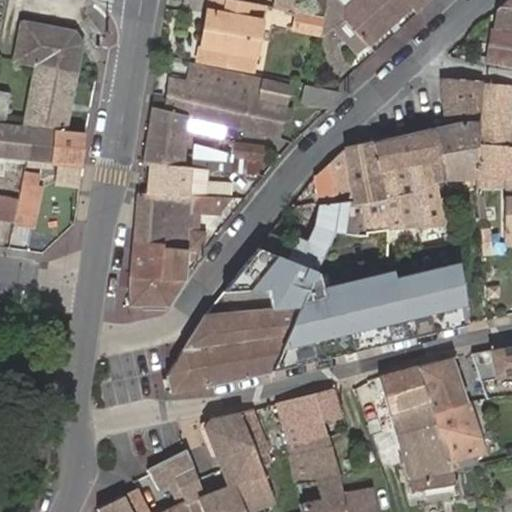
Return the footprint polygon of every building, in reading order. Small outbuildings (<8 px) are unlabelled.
[(196,52),(193,66),(249,78),(262,7),(259,7),(227,0),(226,0),(205,0),(204,10),(213,11),(205,54),(196,52)] [(337,0),(343,7),(341,21),(362,47),(407,9),(412,15),(429,2),(427,0),(337,0)] [(511,0),(507,0),(471,32),(489,32),(487,66),(511,69),(511,0)] [(204,10),(196,52),(205,54),(213,11),(204,10)] [(294,12),(290,31),(315,37),(320,18),(294,12)] [(36,68),(77,76),(81,48),(74,35),(22,26),(15,65),(36,68)] [(68,131),(77,76),(36,68),(26,127),(68,131)] [(148,116),(141,163),(149,164),(188,169),(207,171),(254,177),(256,164),(260,165),(262,151),(241,148),(240,161),(230,160),(230,163),(183,157),(186,143),(189,132),(193,120),(224,127),(249,134),(260,87),(191,72),(187,87),(170,84),(162,112),(150,108),(148,116)] [(478,126),(480,86),(445,84),(444,127),(478,126)] [(507,150),(510,89),(480,86),(478,126),(477,146),(507,150)] [(285,93),(260,87),(249,134),(273,140),(285,93)] [(312,105),(327,108),(337,95),(331,94),(312,90),(304,89),(303,104),(312,105)] [(0,90),(0,123),(5,125),(11,93),(0,90)] [(221,140),(224,127),(193,120),(189,132),(221,140)] [(444,177),(475,179),(477,146),(478,126),(444,127),(433,130),(438,154),(441,154),(444,177)] [(0,157),(31,160),(36,132),(0,127),(0,157)] [(413,231),(444,227),(439,180),(433,130),(342,152),(343,177),(344,211),(353,211),(352,238),(385,233),(413,229),(413,231)] [(444,181),(444,177),(441,154),(438,154),(433,130),(439,180),(444,181)] [(81,166),(86,137),(36,132),(31,160),(25,193),(41,196),(46,163),(59,164),(55,186),(79,188),(81,166)] [(230,163),(230,160),(231,155),(186,143),(183,157),(230,163)] [(477,146),(475,179),(509,180),(510,201),(511,200),(511,150),(507,150),(477,146)] [(146,194),(160,196),(185,198),(188,169),(149,164),(146,194)] [(188,169),(185,198),(205,199),(206,185),(207,171),(188,169)] [(343,177),(314,179),(311,181),(313,208),(344,211),(343,177)] [(224,201),(226,201),(227,187),(206,185),(205,199),(224,201)] [(46,197),(41,196),(25,193),(22,211),(18,230),(18,231),(40,235),(46,197)] [(135,195),(132,243),(157,245),(160,196),(146,194),(136,194),(135,195)] [(156,251),(198,256),(201,235),(197,235),(185,234),(187,212),(200,214),(214,215),(224,201),(205,199),(185,198),(160,196),(157,245),(156,251)] [(0,226),(18,230),(22,211),(4,207),(0,225),(0,226)] [(353,211),(344,211),(313,208),(307,241),(304,240),(300,249),(295,262),(310,268),(319,244),(352,240),(352,238),(353,211)] [(185,234),(197,235),(200,214),(187,212),(185,234)] [(259,249),(284,259),(289,245),(264,235),(259,249)] [(132,243),(129,278),(154,282),(156,251),(157,245),(132,243)] [(259,249),(254,248),(203,317),(293,308),(267,372),(464,324),(453,245),(304,281),(310,268),(295,262),(284,259),(259,249)] [(284,259),(295,262),(300,249),(289,245),(284,259)] [(154,282),(181,285),(183,264),(192,264),(198,256),(156,251),(154,282)] [(181,286),(181,285),(154,282),(129,278),(127,308),(161,310),(165,310),(181,286)] [(203,317),(163,378),(168,397),(266,375),(267,372),(293,308),(203,317)] [(511,348),(471,357),(480,384),(511,377),(511,348)] [(450,361),(415,368),(433,416),(465,405),(450,361)] [(415,368),(375,379),(406,484),(409,496),(455,487),(452,474),(452,471),(450,466),(448,460),(433,416),(415,368)] [(339,417),(332,391),(273,406),(296,475),(298,483),(335,474),(322,422),(339,417)] [(465,405),(433,416),(448,460),(481,451),(477,440),(467,411),(465,405)] [(467,411),(477,440),(489,435),(480,407),(467,411)] [(250,413),(237,416),(257,466),(267,462),(264,453),(265,451),(250,413)] [(203,430),(226,490),(236,486),(244,510),(273,503),(257,466),(237,416),(209,423),(203,430)] [(343,450),(358,446),(352,423),(337,427),(343,450)] [(511,449),(502,452),(504,460),(511,457),(511,449)] [(173,507),(163,511),(244,511),(244,510),(236,486),(226,490),(202,498),(185,454),(161,464),(145,473),(155,493),(164,489),(173,507)] [(452,471),(460,470),(458,463),(450,466),(452,471)] [(298,483),(302,504),(340,496),(335,474),(298,483)] [(373,511),(370,490),(340,496),(302,504),(303,511),(373,511)] [(145,511),(135,492),(122,499),(127,511),(145,511)] [(127,511),(122,499),(95,511),(127,511)]
